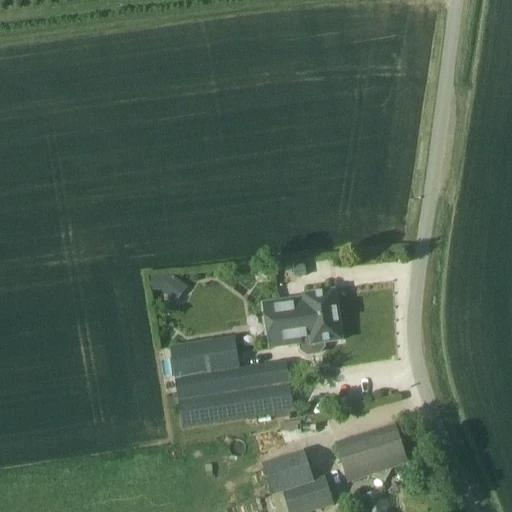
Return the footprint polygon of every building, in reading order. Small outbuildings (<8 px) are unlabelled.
[(303,266),(295,267),(296,279),(304,278),(303,266)] [(173,276),(150,279),(151,292),(160,292),(176,304),(188,289),(173,276)] [(263,306),(267,330),(337,316),(334,292),(304,297),(304,300),(263,306)] [(337,316),(267,330),(270,349),(300,345),(301,353),(308,358),(321,357),(326,349),(325,344),(341,341),(337,316)] [(292,425),(292,421),(290,414),(296,413),(288,363),(240,370),(235,339),(170,349),(182,431),(275,416),(277,428),(292,425)] [(384,483),(392,468),(406,464),(395,427),(337,445),(349,482),(370,475),(384,483)] [(277,511),(317,511),(334,506),(325,477),(314,480),(304,450),(262,464),(272,498),(273,498),(277,511)] [(392,511),(385,489),(355,498),(359,511),(392,511)]
